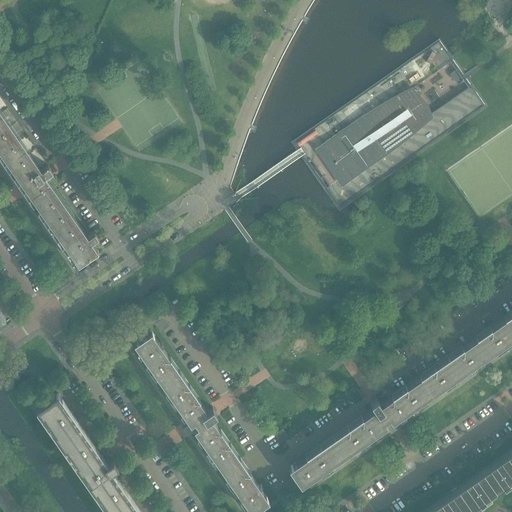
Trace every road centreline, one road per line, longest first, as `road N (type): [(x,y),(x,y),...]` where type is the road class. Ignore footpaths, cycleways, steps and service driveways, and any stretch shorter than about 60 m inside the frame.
road 1 (residential): [(43,314),(190,220),(193,209),(184,209),(54,297)]
road 2 (residential): [(181,511),(43,314)]
road 3 (residential): [(365,511),(511,409)]
